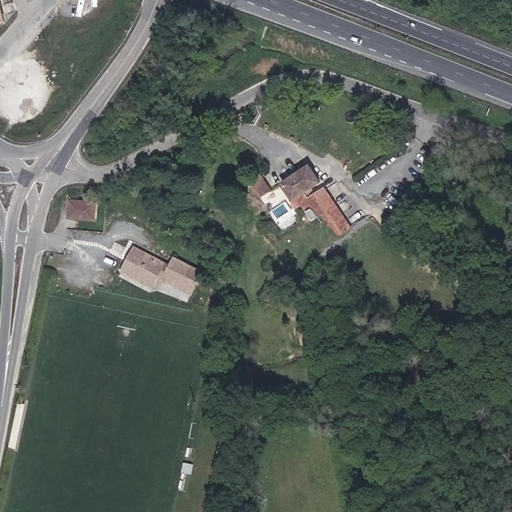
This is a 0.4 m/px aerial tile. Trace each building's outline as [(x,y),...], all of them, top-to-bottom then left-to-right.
[(8,0),(0,0),(0,27),(14,25),(8,0)] [(305,163),(276,183),(288,202),(318,183),(305,163)] [(261,174),(246,184),(258,200),(273,190),(261,174)] [(355,228),(326,188),(310,201),(307,195),(299,200),(303,207),(306,205),(309,210),(314,206),(320,216),(324,214),(342,237),(355,228)] [(99,201),(71,199),(69,219),(97,221),(99,201)] [(293,213),(299,207),(294,200),(287,206),(293,213)] [(170,264),(137,246),(122,271),(155,290),(161,280),(170,264)] [(174,256),(170,264),(161,280),(192,296),(204,272),(174,256)]
